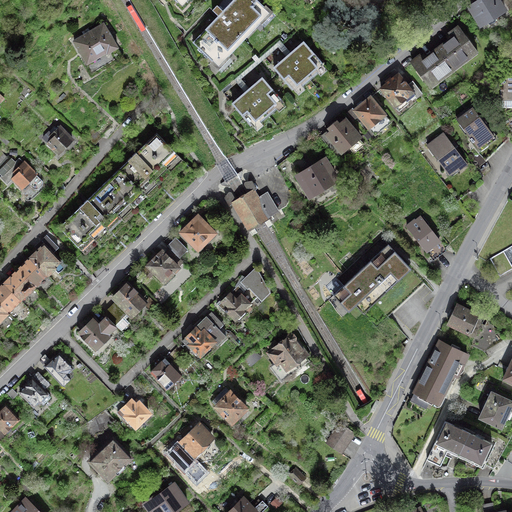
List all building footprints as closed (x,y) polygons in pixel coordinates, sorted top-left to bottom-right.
[(218,66),(270,12),(260,3),(262,1),(260,0),(232,0),(223,10),(217,5),(213,10),(218,16),(192,42),(198,48),(197,49),(207,59),(208,57),(218,66)] [(356,0),(345,0),(341,5),(352,16),(362,5),(356,0)] [(481,25),(505,11),(497,0),(479,0),(481,2),(471,8),(481,25)] [(84,35),(74,41),(79,51),(77,52),(90,76),(123,58),(103,24),(90,31),(88,28),(82,31),(84,35)] [(449,40),(438,49),(454,71),(477,54),(458,27),(446,36),(449,40)] [(292,50),(288,54),(309,78),(317,72),(315,69),(322,63),(303,41),(292,50)] [(431,88),(454,71),(438,49),(426,57),(423,53),(412,62),(431,88)] [(273,67),(292,89),(299,83),(302,85),(309,78),(288,54),(285,56),(273,67)] [(511,72),(500,84),(500,107),(511,106),(511,72)] [(416,98),(421,93),(412,81),(407,85),(398,74),(380,88),(395,107),(404,99),(406,102),(415,95),(416,98)] [(247,90),(268,114),(276,108),(273,105),(281,99),(262,77),(250,87),(247,90)] [(371,87),(365,92),(369,97),(370,97),(375,92),(371,87)] [(232,103),(250,125),(258,118),(260,121),(268,114),(247,90),(243,93),(232,103)] [(369,128),(385,114),(370,97),(369,97),(359,106),(358,104),(354,107),(356,109),(354,110),(369,128)] [(498,125),(491,132),(473,108),(465,114),(463,111),(455,116),(458,119),(457,119),(471,138),(470,139),(473,142),(474,141),(477,145),(472,148),(466,155),(477,169),(478,168),(483,175),(490,169),(486,160),(508,137),(498,125)] [(320,136),(336,156),(359,137),(345,119),(339,124),(336,121),(329,127),(331,130),(327,134),(326,132),(320,136)] [(89,125),(83,132),(93,141),(99,135),(89,125)] [(49,132),(43,137),(58,152),(65,145),(66,146),(72,140),(59,126),(51,134),(49,132)] [(158,183),(182,159),(156,133),(107,180),(133,207),(158,183)] [(429,147),(448,172),(456,166),(459,170),(466,164),(444,135),(429,147)] [(42,181),(19,158),(0,176),(0,177),(7,184),(12,178),(22,188),(27,182),(34,189),(38,189),(42,185),(42,181)] [(335,179),(323,159),(314,165),(313,165),(307,168),(308,169),(298,174),(310,194),(318,189),(319,192),(329,186),(327,183),(335,179)] [(460,180),(454,185),(463,197),(482,182),(472,169),(459,179),(460,180)] [(111,228),(133,207),(107,180),(59,227),(81,249),(93,238),(97,242),(111,228)] [(230,205),(232,203),(248,229),(256,225),(261,221),(270,216),(270,215),(278,210),(268,194),(259,200),(253,191),(256,189),(252,182),(248,184),(250,187),(252,191),(251,192),(246,195),(240,198),(236,201),(233,202),(231,199),(229,195),(225,198),(230,205)] [(208,241),(215,235),(213,233),(214,233),(206,225),(208,222),(208,220),(206,218),(204,218),(202,220),(198,216),(181,232),(194,244),(194,248),(196,250),(199,250),(202,248),(202,244),(207,239),(208,241)] [(423,245),(426,250),(438,240),(420,218),(415,222),(415,221),(407,226),(423,245)] [(58,273),(67,264),(61,258),(59,260),(52,252),(57,247),(47,236),(36,246),(38,249),(30,257),(30,258),(46,274),(53,267),(58,273)] [(187,249),(175,238),(167,246),(170,248),(179,257),(187,249)] [(426,250),(423,245),(422,246),(433,260),(446,249),(438,240),(426,250)] [(374,303),(411,268),(388,244),(333,295),(348,311),(366,294),(374,303)] [(511,246),(490,259),(500,276),(511,268),(511,265),(510,263),(511,261),(511,246)] [(171,274),(178,267),(176,265),(181,260),(179,257),(170,248),(165,254),(162,251),(140,272),(145,280),(154,272),(165,283),(173,276),(171,274)] [(46,274),(30,258),(17,270),(32,286),(46,274)] [(264,275),(265,271),(261,265),(256,269),(255,268),(238,285),(244,291),(240,295),(249,304),(258,296),(261,299),(269,291),(260,276),(264,275)] [(33,287),(32,286),(17,270),(4,283),(20,299),(33,287)] [(20,299),(4,283),(0,287),(0,304),(7,311),(20,299)] [(115,303),(104,314),(106,316),(116,325),(121,330),(129,322),(123,317),(128,312),(132,316),(140,308),(138,307),(144,301),(137,293),(138,292),(132,286),(131,287),(128,284),(125,287),(124,287),(121,290),(121,291),(114,298),(119,304),(117,305),(115,303)] [(244,291),(238,285),(218,305),(224,311),(226,309),(239,322),(248,312),(244,309),(249,304),(240,295),(244,291)] [(468,333),(477,314),(457,304),(454,311),(452,310),(450,316),(451,317),(448,323),(468,333)] [(192,343),(201,352),(213,340),(217,344),(226,336),(219,328),(223,324),(211,312),(184,339),(190,345),(192,343)] [(93,318),(79,332),(82,335),(81,336),(87,341),(88,340),(95,347),(106,337),(109,334),(109,333),(116,325),(106,316),(99,323),(93,318)] [(504,336),(487,319),(484,324),(482,323),(472,344),(483,350),(504,336)] [(292,374),(309,360),(306,356),(309,354),(307,352),(306,353),(296,340),(296,336),(293,333),(289,333),(286,335),(286,338),(278,344),(275,340),(267,346),(270,350),(267,352),(276,364),(271,367),(281,380),(289,374),(291,376),(293,375),(292,374)] [(456,375),(467,354),(440,341),(411,400),(425,407),(429,398),(438,402),(452,373),(456,375)] [(253,350),(246,356),(250,363),(259,355),(253,350)] [(72,367),(59,353),(53,359),(52,358),(45,365),(51,371),(45,377),(49,381),(54,376),(62,384),(70,377),(66,373),(72,367)] [(165,387),(180,373),(164,357),(150,371),(165,387)] [(511,359),(503,378),(511,381),(511,359)] [(48,384),(38,374),(33,378),(32,377),(24,385),(25,386),(20,391),(33,406),(39,400),(40,401),(41,400),(44,402),(50,396),(43,389),(48,384)] [(240,413),(246,407),(239,400),(240,399),(234,393),(232,395),(226,388),(212,401),(232,422),(235,422),(241,416),(240,413)] [(509,410),(511,402),(511,400),(492,391),(488,400),(487,400),(483,408),(484,408),(480,416),(501,426),(505,418),(507,419),(511,411),(509,410)] [(135,425),(149,411),(136,398),(133,401),(130,399),(118,411),(124,417),(125,415),(135,425)] [(5,432),(19,419),(5,405),(0,410),(0,409),(0,440),(7,434),(5,432)] [(110,425),(119,423),(105,410),(87,423),(89,438),(97,437),(96,434),(104,433),(103,429),(110,428),(110,425)] [(458,453),(468,431),(463,429),(445,420),(427,459),(440,465),(448,448),(458,453)] [(194,453),(211,436),(198,423),(181,440),(194,453)] [(353,432),(340,423),(326,442),(340,451),(353,432)] [(494,466),(509,440),(482,427),(478,436),(473,433),(468,431),(458,453),(481,464),(493,440),(496,441),(486,462),(494,466)] [(123,463),(130,457),(113,438),(90,460),(96,466),(93,469),(97,473),(100,470),(108,478),(115,472),(117,474),(126,466),(123,463)] [(295,468),(289,474),(299,484),(305,477),(295,468)] [(156,511),(171,511),(186,501),(173,483),(156,496),(155,494),(143,502),(149,510),(153,507),(156,511)] [(253,509),(242,497),(226,511),(261,511),(268,506),(262,500),(253,509)] [(40,511),(26,499),(13,511),(40,511)] [(505,511),(505,510),(495,511),(494,511),(492,502),(482,504),(483,511),(505,511)]
